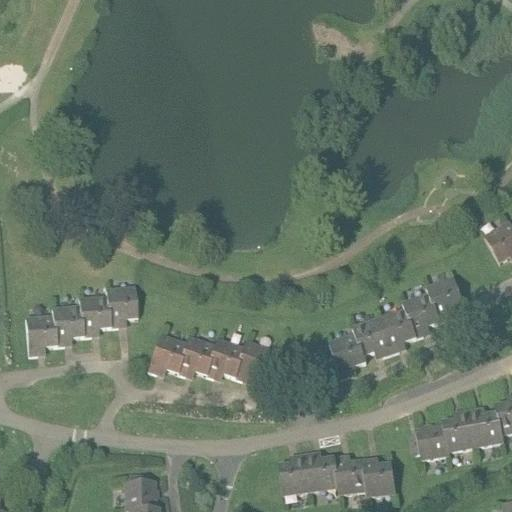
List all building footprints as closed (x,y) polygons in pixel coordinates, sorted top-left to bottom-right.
[(511,230),(509,225),(483,240),(499,268),(510,262),(511,266),(511,230)] [(428,297),(437,328),(450,324),(454,323),(452,316),(463,312),(453,281),(425,290),(428,297)] [(105,293),(105,300),(111,331),(111,332),(122,331),(125,331),(125,324),(137,323),(134,290),(105,293)] [(401,306),(403,313),(413,344),(427,339),(430,339),(427,331),(437,328),(428,297),(401,306)] [(98,332),(111,331),(105,300),(78,302),(78,309),(84,340),(84,342),(95,341),(98,341),(98,332)] [(70,341),(84,340),(78,309),(51,311),(51,319),(57,349),(57,351),(66,350),(71,350),(70,341)] [(404,347),(413,344),(403,313),(378,322),(391,359),(403,355),(406,354),(404,347)] [(43,351),(57,349),(51,319),(25,321),(28,361),(40,360),(44,359),(43,351)] [(351,330),(353,337),(364,361),(374,357),(376,364),(380,363),(391,359),(378,322),(351,330)] [(366,367),(364,361),(353,337),(328,346),(341,384),(352,380),(356,379),(353,371),(366,367)] [(176,378),(186,347),(159,338),(146,376),(158,380),(162,382),(164,375),(176,378)] [(188,341),(186,347),(176,378),(188,383),(191,384),(193,376),(204,380),(214,350),(188,341)] [(233,383),(242,352),(216,343),(214,350),(204,380),(216,384),(220,385),(222,379),(233,383)] [(244,345),(242,352),(233,383),(244,387),(248,388),(251,381),(262,385),(272,355),(244,345)] [(511,438),(511,397),(506,399),(507,406),(494,408),(495,416),(502,440),(511,438)] [(503,447),(502,440),(495,416),(485,417),(484,411),(468,413),(476,452),(503,447)] [(442,425),(442,428),(449,457),(476,452),(468,413),(453,416),(454,423),(442,425)] [(450,460),(449,457),(442,428),(415,433),(416,439),(408,440),(412,461),(419,460),(420,465),(450,460)] [(309,497),(337,493),(333,461),(322,462),(321,455),(304,457),(309,497)] [(282,501),(309,497),(304,457),(289,459),(290,467),(278,468),(282,501)] [(338,500),(366,496),(362,464),(350,465),(350,458),(333,461),(337,493),(338,500)] [(362,464),(366,496),(367,503),(395,499),(391,466),(379,468),(378,461),(362,464)] [(123,511),(156,511),(156,496),(155,485),(149,485),(149,478),(128,479),(129,486),(122,486),(123,511)]
